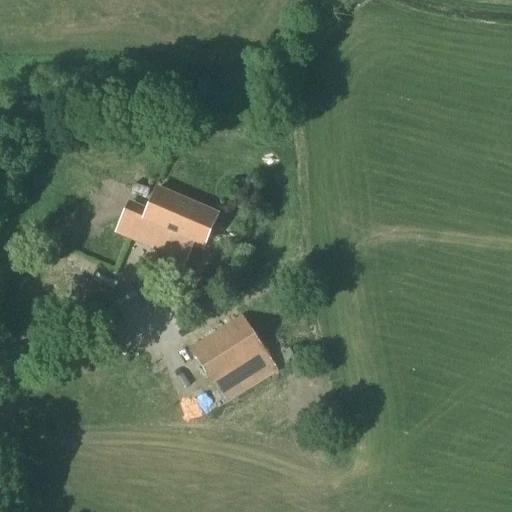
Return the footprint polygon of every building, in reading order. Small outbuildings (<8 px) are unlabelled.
[(204,250),(218,216),(156,190),(135,240),(161,251),(161,253),(186,263),(193,246),(204,250)] [(87,281),(78,300),(108,312),(115,293),(87,281)] [(226,406),(279,372),(243,315),(191,349),(226,406)] [(150,374),(36,399),(46,446),(160,421),(150,374)] [(132,467),(143,511),(218,511),(201,448),(132,467)]
